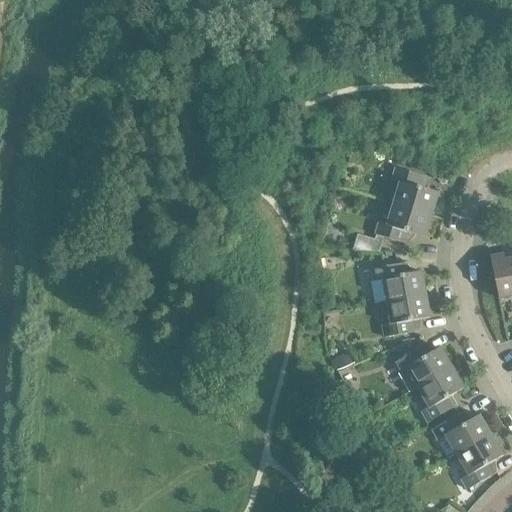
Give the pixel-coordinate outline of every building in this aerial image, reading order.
[(393,204),(431,216),(438,193),(419,188),(422,176),(396,168),(392,180),(400,183),(393,204)] [(424,238),(431,216),(393,204),(387,226),(379,223),(375,235),(374,240),(355,235),(351,251),(378,253),(383,238),(402,243),(405,232),(424,238)] [(511,296),(511,259),(504,261),(503,255),(490,258),(498,299),(511,296)] [(402,276),(400,264),(372,269),(374,282),(372,282),(376,304),(386,302),(425,295),(421,272),(402,276)] [(425,295),(386,302),(390,325),(382,326),(384,338),(412,333),(410,322),(429,319),(425,295)] [(418,389),(452,369),(440,349),(423,358),(417,348),(393,363),(399,374),(406,369),(418,389)] [(347,353),(336,358),(340,367),(351,363),(347,353)] [(452,369),(418,389),(429,408),(422,412),(428,423),(452,409),(446,399),(463,389),(452,369)] [(461,413),(456,416),(432,430),(439,441),(446,436),(457,456),(491,436),(479,416),(467,423),(461,413)] [(491,436),(457,456),(468,475),(461,479),(467,490),(497,473),(491,463),(503,457),(491,436)]
